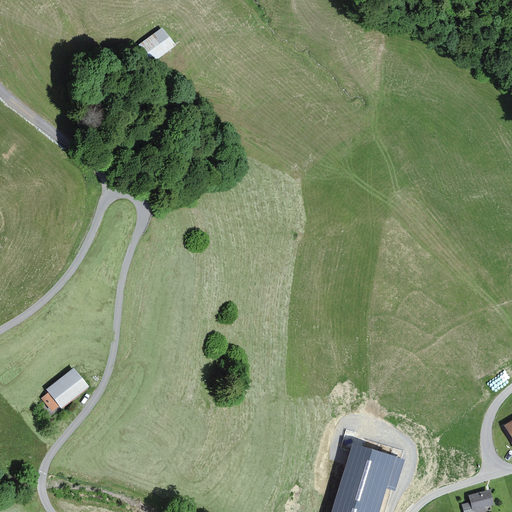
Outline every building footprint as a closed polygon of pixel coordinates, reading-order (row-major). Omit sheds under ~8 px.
[(162,27),(138,45),(152,64),(176,46),(162,27)] [(114,61),(98,68),(103,79),(119,71),(114,61)] [(74,368),(46,390),(49,393),(41,399),(52,412),(59,407),(61,409),(89,387),(74,368)] [(511,419),(502,426),(511,443),(511,419)] [(405,459),(352,443),(330,511),(379,511),(386,489),(395,491),(405,459)] [(486,490),(466,495),(468,503),(460,505),(462,511),(484,511),(484,507),(490,505),(486,490)]
